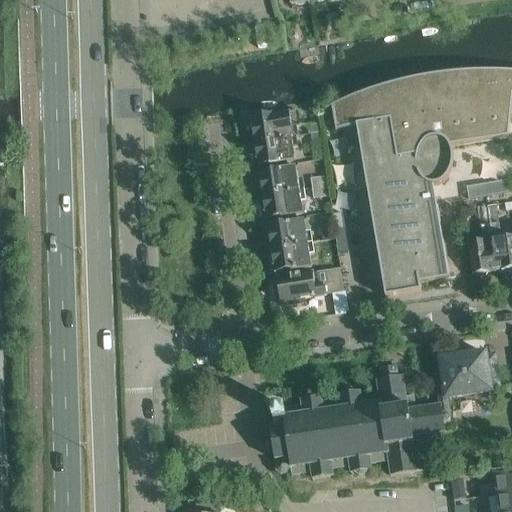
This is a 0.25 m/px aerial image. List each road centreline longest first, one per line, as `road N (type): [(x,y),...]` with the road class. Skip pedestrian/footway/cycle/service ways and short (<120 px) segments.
road 1 (primary): [(106,511),(91,0)]
road 2 (primary): [(52,0),(64,511)]
road 3 (residential): [(136,355),(124,0)]
road 4 (residential): [(263,341),(511,307)]
road 5 (residential): [(263,341),(236,134)]
road 6 (residential): [(141,511),(136,355)]
road 7 (residential): [(136,355),(263,341)]
